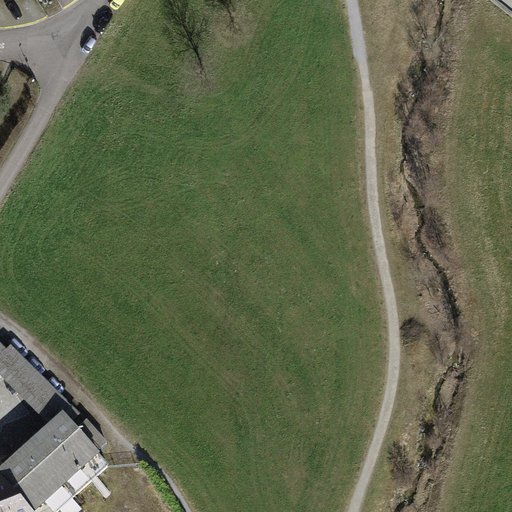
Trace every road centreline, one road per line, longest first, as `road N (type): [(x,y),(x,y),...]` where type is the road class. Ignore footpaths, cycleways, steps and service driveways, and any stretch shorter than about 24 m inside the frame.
road 1 (track): [(352,0),(395,347),(394,385),(355,511)]
road 2 (residential): [(100,0),(76,40),(0,43)]
